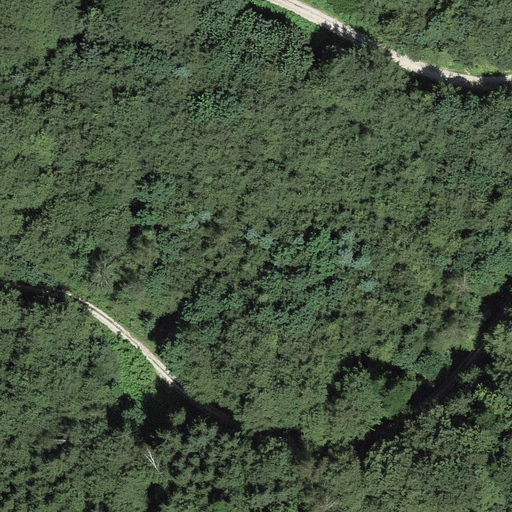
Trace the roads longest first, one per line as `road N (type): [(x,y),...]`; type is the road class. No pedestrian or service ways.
road 1 (track): [(0,281),(69,296),(105,315),(197,406),(230,425),(295,443),(361,437),(426,405),(482,344),(511,295)]
road 2 (track): [(511,80),(460,81),(423,69),(281,0)]
